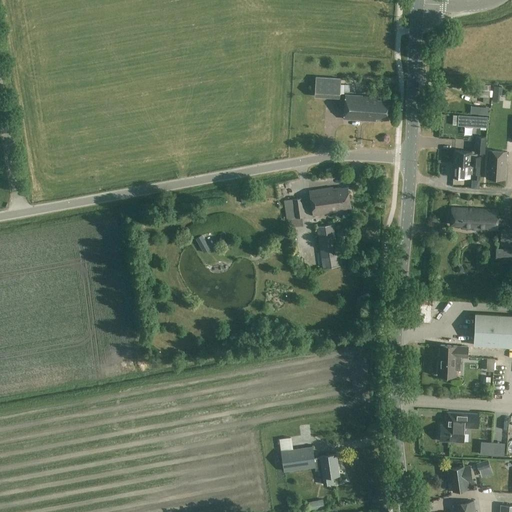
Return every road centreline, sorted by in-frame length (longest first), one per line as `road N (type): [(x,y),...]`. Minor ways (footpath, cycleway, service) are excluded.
road 1 (unclassified): [(0,217),(301,161),(410,158)]
road 2 (tertiary): [(405,511),(392,401),(410,158)]
road 3 (tertiary): [(410,158),(417,4)]
